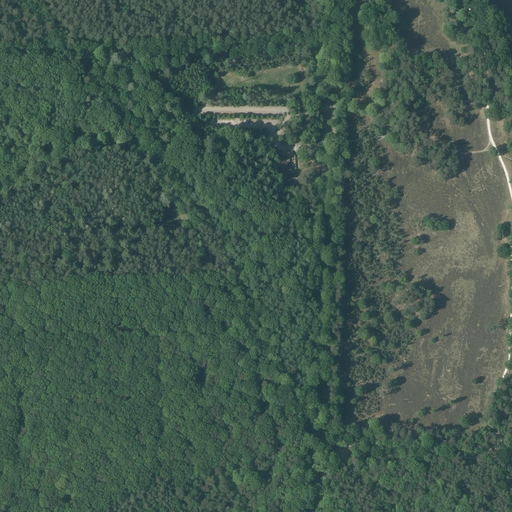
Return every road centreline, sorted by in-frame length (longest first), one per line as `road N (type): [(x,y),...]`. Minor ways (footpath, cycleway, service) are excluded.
road 1 (track): [(306,437),(293,415),(293,388),(221,237),(28,0)]
road 2 (unclassified): [(314,511),(325,148)]
road 3 (track): [(267,148),(192,152),(97,138),(66,146),(0,189)]
road 4 (unknown): [(280,443),(234,466),(153,478),(94,511)]
road 5 (track): [(511,462),(361,434),(338,442)]
road 6 (unclassified): [(325,148),(332,0)]
